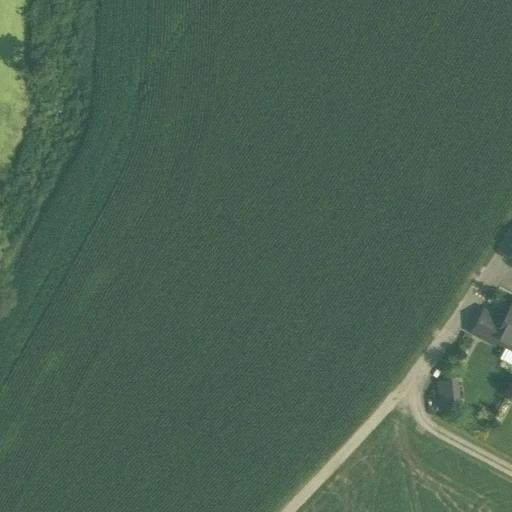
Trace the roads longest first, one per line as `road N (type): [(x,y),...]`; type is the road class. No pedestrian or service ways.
road 1 (track): [(415,384),(286,511)]
road 2 (unclassified): [(511,228),(423,366)]
